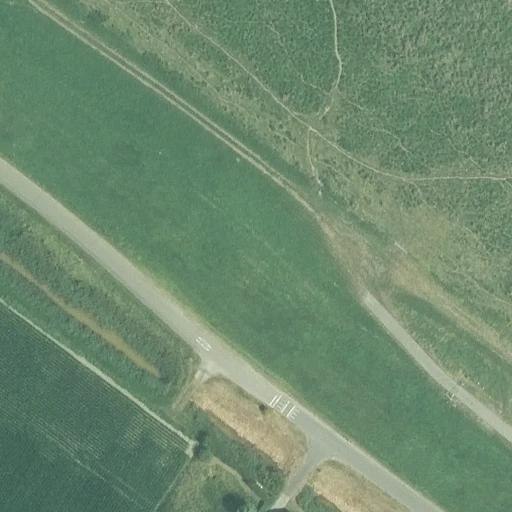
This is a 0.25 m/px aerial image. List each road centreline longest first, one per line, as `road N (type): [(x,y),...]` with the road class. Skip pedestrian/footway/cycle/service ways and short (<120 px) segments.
road 1 (track): [(296,225),(0,3)]
road 2 (unclassified): [(274,399),(0,173)]
road 3 (residential): [(425,511),(274,399)]
